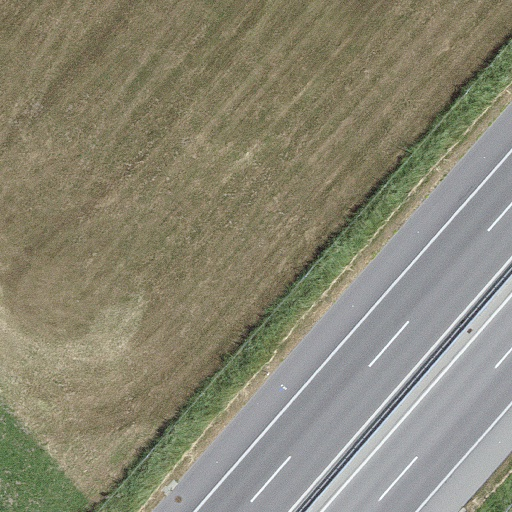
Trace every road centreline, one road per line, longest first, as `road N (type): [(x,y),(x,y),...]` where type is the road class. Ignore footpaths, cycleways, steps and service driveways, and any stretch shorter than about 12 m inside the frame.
road 1 (motorway): [(511,203),(241,511)]
road 2 (motorway): [(372,511),(511,352)]
